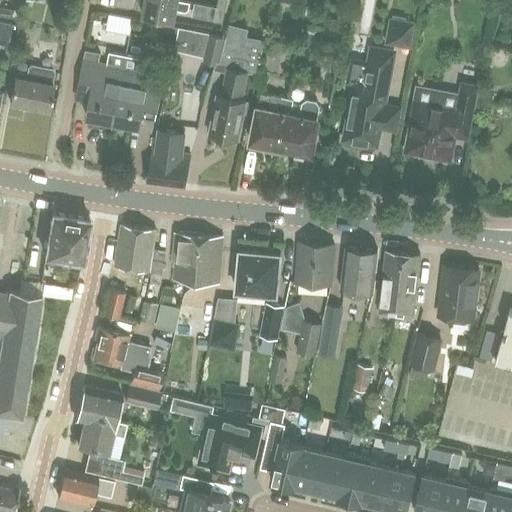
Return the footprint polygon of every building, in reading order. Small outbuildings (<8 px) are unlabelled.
[(123,0),(122,10),(139,11),(140,2),(123,0)] [(189,8),(190,1),(185,0),(139,0),(145,2),(143,13),(175,19),(177,8),(186,10),(189,8)] [(0,6),(0,15),(10,17),(12,8),(0,6)] [(226,7),(217,6),(214,21),(223,23),(226,7)] [(108,12),(105,29),(128,34),(131,16),(108,12)] [(411,46),(416,22),(391,17),(386,42),(411,46)] [(161,22),(158,39),(175,43),(179,25),(161,22)] [(228,26),(226,35),(223,49),(240,53),(243,37),(245,30),(228,26)] [(226,35),(209,31),(203,60),(216,63),(219,64),(223,49),(226,35)] [(240,53),(239,56),(246,58),(244,68),(250,70),(258,72),(265,40),(243,37),(240,53)] [(402,105),(385,101),(394,51),(373,47),(370,63),(354,60),(351,80),(357,81),(353,98),(350,99),(348,113),(350,115),(346,137),(377,143),(379,128),(397,132),(402,105)] [(106,62),(99,61),(100,51),(85,49),(84,58),(78,87),(90,89),(87,106),(85,115),(111,120),(116,98),(122,65),(111,63),(106,62)] [(245,92),(250,70),(244,68),(246,58),(239,56),(236,55),(234,66),(228,65),(224,87),(229,88),(227,95),(218,92),(209,132),(239,138),(247,99),(238,97),(239,90),(245,92)] [(47,108),(52,81),(51,81),(53,69),(51,66),(30,63),(27,65),(25,76),(15,74),(10,101),(47,108)] [(116,98),(111,120),(138,125),(140,117),(143,100),(156,102),(162,73),(138,68),(122,65),(116,98)] [(413,151),(451,158),(455,133),(470,136),(479,85),(464,82),(459,108),(416,100),(413,115),(408,143),(413,151)] [(268,146),(278,148),(285,110),(280,109),(270,107),(273,92),(262,90),(257,117),(255,117),(251,140),(267,143),(268,146)] [(317,117),(319,104),(316,99),(309,97),(304,100),(301,113),(291,111),(294,96),(283,94),(280,109),(285,110),(278,148),(288,150),(290,147),(312,152),(315,137),(314,137),(318,117),(317,117)] [(152,147),(147,178),(185,184),(189,152),(182,151),(185,131),(158,127),(155,147),(152,147)] [(57,255),(83,259),(89,216),(52,211),(45,254),(57,255)] [(150,269),(156,227),(122,222),(115,264),(150,269)] [(219,282),(224,234),(175,229),(172,259),(176,259),(174,278),(219,282)] [(332,283),(335,242),(299,240),(296,280),(332,283)] [(374,291),(377,248),(345,244),(342,287),(374,291)] [(281,251),(240,247),(236,288),(277,292),(281,251)] [(413,317),(421,253),(386,249),(379,313),(413,317)] [(480,267),(445,263),(440,313),(474,316),(480,267)] [(113,286),(106,313),(120,316),(127,290),(113,286)] [(22,416),(41,293),(9,288),(8,292),(0,290),(0,412),(6,413),(22,416)] [(261,333),(277,337),(283,305),(267,302),(261,333)] [(511,306),(496,359),(511,363),(511,306)] [(316,354),(323,321),(304,317),(297,350),(316,354)] [(340,322),(325,320),(319,351),(334,354),(340,322)] [(229,326),(214,323),(210,341),(225,344),(229,326)] [(130,331),(104,325),(100,344),(96,344),(94,345),(92,356),(93,358),(112,363),(113,359),(122,361),(120,366),(133,369),(130,381),(159,388),(163,372),(146,368),(151,345),(128,340),(130,331)] [(420,332),(414,362),(436,367),(442,337),(420,332)] [(274,353),(269,379),(280,382),(286,356),(274,353)] [(367,390),(373,366),(358,362),(352,387),(367,390)] [(84,383),(77,410),(115,419),(121,392),(84,383)] [(160,391),(128,383),(123,401),(156,409),(160,391)] [(77,443),(90,446),(107,450),(111,433),(123,436),(126,422),(115,419),(77,410),(75,419),(82,421),(77,443)] [(241,448),(255,452),(262,422),(209,410),(198,459),(228,466),(231,450),(240,452),(241,448)] [(322,418),(310,415),(308,425),(320,428),(322,418)] [(295,485),(296,483),(295,482),(304,446),(305,444),(282,438),(285,423),(271,420),(265,446),(279,450),(272,479),(295,485)] [(351,441),(360,443),(362,432),(353,430),(351,441)] [(383,448),(396,451),(398,441),(385,438),(383,448)] [(410,443),(398,441),(396,451),(408,453),(410,443)] [(326,451),(304,446),(295,482),(296,483),(317,488),(326,451)] [(453,452),(440,449),(438,459),(450,462),(453,452)] [(347,456),(326,451),(317,488),(338,493),(339,493),(348,456),(347,456)] [(348,451),(347,456),(348,456),(339,493),(338,493),(338,495),(362,501),(362,498),(370,462),(372,457),(348,451)] [(453,452),(450,462),(458,463),(460,453),(453,452)] [(106,455),(101,474),(120,478),(121,471),(123,465),(124,459),(118,458),(106,455)] [(392,467),(370,462),(362,498),(384,503),(392,467)] [(415,472),(392,467),(384,503),(407,509),(415,472)] [(109,496),(113,480),(64,468),(58,494),(90,502),(93,492),(109,496)] [(121,471),(120,478),(136,482),(141,483),(142,476),(121,471)] [(181,473),(178,486),(183,487),(177,510),(177,511),(180,511),(226,511),(230,501),(226,500),(227,497),(203,492),(206,479),(181,473)] [(438,511),(446,480),(445,479),(423,474),(414,511),(419,511),(438,511)] [(446,475),(445,479),(446,480),(438,511),(461,511),(468,485),(469,485),(470,481),(446,475)] [(0,511),(11,511),(18,487),(0,483),(0,511)] [(489,490),(469,485),(468,485),(461,511),(485,511),(490,490),(489,490)] [(511,490),(490,485),(489,490),(490,490),(485,511),(508,511),(511,497),(511,490)]
